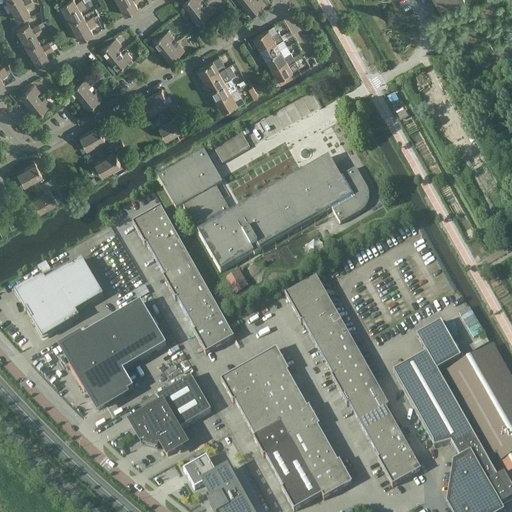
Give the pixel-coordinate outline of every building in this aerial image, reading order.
[(10,0),(7,2),(12,11),(31,0),(10,0)] [(31,0),(12,11),(17,20),(30,13),(27,8),(34,4),(31,0)] [(62,12),(64,15),(86,3),(83,0),(81,0),(76,3),(74,0),(64,0),(66,2),(60,5),(64,11),(62,12)] [(139,8),(136,3),(140,0),(130,0),(120,6),(126,15),(139,8)] [(186,0),(182,4),(191,14),(202,4),(200,1),(201,0),(186,0)] [(250,0),(243,6),(252,16),(266,4),(263,0),(250,0)] [(435,0),(442,11),(461,0),(435,0)] [(67,17),(71,23),(84,15),(81,10),(88,6),(86,3),(64,15),(65,18),(67,17)] [(199,24),(209,15),(213,12),(208,4),(205,7),(202,4),(191,14),(199,24)] [(72,30),(74,33),(96,20),(94,16),(86,20),(84,15),(71,23),(74,29),(72,30)] [(96,20),(74,33),(75,35),(77,34),(81,41),(94,33),(91,28),(98,24),(96,20)] [(16,30),(21,39),(41,28),(38,24),(32,28),(28,23),(16,30)] [(283,27),(286,30),(282,35),(287,39),(293,31),(285,25),(283,27)] [(21,39),(26,48),(39,41),(36,36),(43,32),(42,31),(41,28),(21,39)] [(254,37),(260,48),(281,35),(279,31),(272,35),(269,28),(254,37)] [(154,43),(162,53),(173,44),(171,41),(174,38),(168,31),(154,43)] [(260,48),(266,58),(281,49),(277,43),(284,40),(281,35),(260,48)] [(101,50),(109,61),(121,51),(118,48),(122,46),(116,38),(101,50)] [(26,48),(31,57),(50,46),(48,42),(42,46),(39,41),(26,48)] [(173,44),(162,53),(170,63),(185,51),(179,44),(176,47),(173,44)] [(50,46),(31,57),(36,66),(49,59),(46,54),(53,50),(50,46)] [(266,58),(272,68),(293,56),(291,52),(284,56),(281,49),(266,58)] [(109,61),(117,71),(132,58),(126,51),(123,54),(121,51),(109,61)] [(272,68),(278,79),(293,70),(289,64),(295,61),(293,56),(272,68)] [(199,69),(205,79),(226,67),(223,63),(217,67),(213,60),(199,69)] [(205,79),(211,90),(225,81),(232,78),(226,67),(205,79)] [(0,86),(4,84),(1,79),(8,75),(6,71),(0,74),(0,86)] [(72,89),(80,100),(92,90),(89,87),(93,85),(87,77),(72,89)] [(211,90),(217,100),(238,88),(235,84),(229,88),(225,81),(211,90)] [(20,97),(28,107),(39,98),(37,95),(40,92),(34,85),(20,97)] [(254,99),(258,97),(253,86),(248,89),(254,99)] [(121,93),(116,87),(113,89),(118,96),(121,93)] [(217,100),(223,111),(235,104),(237,106),(245,101),(238,88),(217,100)] [(162,89),(153,94),(160,107),(164,114),(168,112),(164,105),(169,102),(162,89)] [(80,100),(88,110),(103,98),(97,90),(94,93),(92,90),(80,100)] [(160,107),(153,94),(144,100),(151,113),(156,110),(160,116),(164,114),(160,107)] [(39,98),(28,107),(36,117),(51,105),(45,98),(42,100),(39,98)] [(168,121),(175,134),(184,129),(177,116),(172,119),(168,112),(164,114),(168,121)] [(160,116),(164,123),(159,126),(166,139),(175,134),(168,121),(164,114),(160,116)] [(98,126),(89,131),(97,144),(100,151),(104,149),(100,142),(106,139),(98,126)] [(97,144),(89,131),(80,136),(87,149),(93,146),(97,153),(100,151),(97,144)] [(223,163),(250,148),(240,131),(213,146),(223,163)] [(121,165),(114,153),(108,156),(104,149),(100,151),(104,158),(112,171),(121,165)] [(102,176),(112,171),(104,158),(100,151),(97,153),(101,160),(95,163),(102,176)] [(328,159),(328,158),(231,214),(216,188),(223,184),(204,152),(158,179),(176,211),(183,207),(198,233),(221,273),(253,254),(255,257),(262,253),(260,250),(331,209),(340,225),(360,214),(361,213),(364,211),(365,210),(367,207),(369,203),(369,199),(369,195),(369,193),(368,192),(367,188),(356,169),(340,178),(329,159),(328,159)] [(35,163),(25,168),(33,181),(37,187),(40,185),(37,179),(42,175),(35,163)] [(33,181),(25,168),(16,173),(24,186),(29,183),(33,190),(37,187),(33,181)] [(94,177),(88,180),(87,180),(91,186),(97,183),(94,177)] [(40,194),(48,207),(57,202),(50,189),(44,192),(40,185),(37,187),(40,194)] [(33,190),(37,196),(31,200),(39,212),(48,207),(40,194),(37,187),(33,190)] [(161,210),(132,226),(133,226),(144,247),(145,248),(146,247),(164,279),(162,280),(163,280),(175,301),(175,302),(177,301),(195,333),(193,334),(194,335),(205,355),(205,356),(206,356),(234,340),(161,210)] [(302,247),(309,258),(325,247),(318,236),(302,247)] [(26,311),(25,312),(26,313),(27,312),(32,320),(31,321),(31,322),(33,322),(43,339),(69,324),(69,325),(79,319),(76,314),(103,298),(81,261),(77,263),(74,258),(42,277),(42,276),(32,282),(33,283),(16,294),(26,311)] [(137,270),(126,276),(139,298),(150,292),(137,270)] [(236,272),(228,275),(235,293),(242,290),(236,272)] [(392,488),(421,472),(386,410),(388,408),(316,279),(285,297),(300,324),(300,325),(301,325),(302,324),(333,378),(331,379),(331,380),(331,379),(347,407),(346,407),(347,407),(349,406),(379,460),(377,462),(378,462),(392,488)] [(459,290),(449,295),(456,307),(467,302),(459,290)] [(62,350),(73,368),(98,411),(133,390),(123,373),(166,348),(140,304),(62,350)] [(460,359),(440,324),(416,337),(426,355),(393,374),(433,443),(434,449),(451,445),(453,448),(457,454),(448,505),(452,511),(500,511),(486,485),(497,479),(437,372),(460,359)] [(500,462),(511,455),(511,380),(493,347),(447,373),(444,375),(490,457),(494,455),(494,456),(496,454),(500,462)] [(276,351),(248,366),(324,501),(352,485),(340,464),(340,463),(339,463),(338,464),(318,428),(320,427),(319,427),(309,409),(309,408),(307,409),(287,374),(289,373),(289,372),(288,373),(276,351),(277,351),(276,351)] [(324,501),(248,366),(220,382),(221,383),(233,404),(235,403),(255,439),(253,440),(253,441),(253,440),(263,458),(263,459),(265,458),(283,490),(281,491),(282,491),(293,511),(295,511),(322,497),(324,501)] [(131,426),(141,443),(146,440),(148,441),(147,447),(155,450),(157,443),(160,443),(168,457),(185,447),(177,433),(211,413),(191,378),(157,399),(162,407),(131,426)] [(501,462),(511,480),(511,455),(500,462),(501,463),(501,462)] [(204,486),(214,503),(214,504),(210,506),(213,511),(248,511),(226,472),(217,478),(206,459),(184,472),(194,491),(204,486)]
